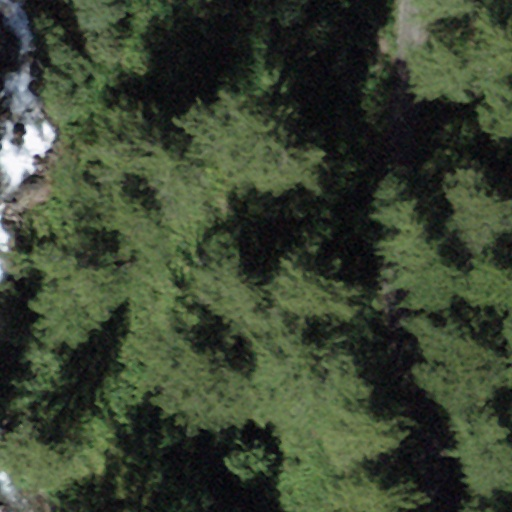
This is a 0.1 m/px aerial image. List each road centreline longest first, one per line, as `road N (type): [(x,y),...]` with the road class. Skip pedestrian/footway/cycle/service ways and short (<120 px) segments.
road 1 (track): [(411,299),(399,0)]
road 2 (track): [(456,511),(411,299)]
